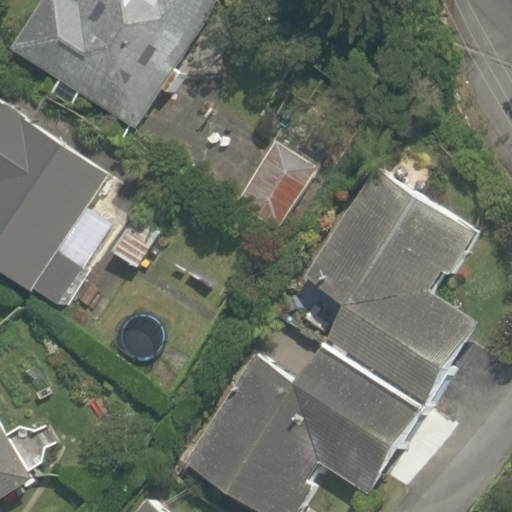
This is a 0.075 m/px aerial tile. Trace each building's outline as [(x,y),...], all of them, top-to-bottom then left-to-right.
[(145,126),(234,0),(98,0),(92,10),(78,0),(60,0),(29,44),(145,126)] [(115,256),(142,273),(168,230),(141,214),(160,182),(0,84),(0,261),(81,311),(115,256)] [(337,160),(290,128),(241,200),(288,231),(337,160)] [(267,359),(201,465),(277,511),(313,511),(342,467),(389,496),(492,331),(441,300),(483,232),(384,171),(316,281),(354,305),(306,382),(267,359)] [(0,508),(54,479),(0,390),(0,508)] [(174,511),(157,497),(144,511),(174,511)]
